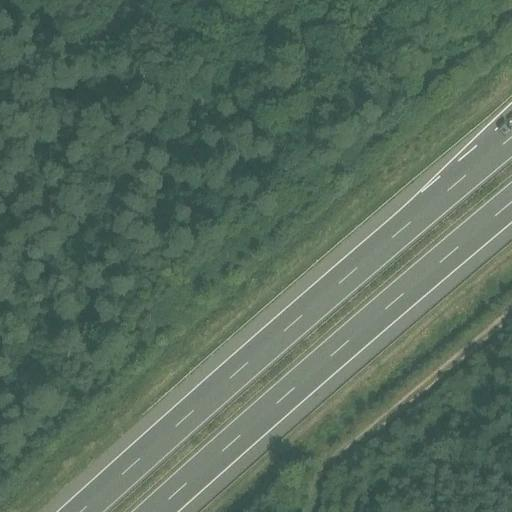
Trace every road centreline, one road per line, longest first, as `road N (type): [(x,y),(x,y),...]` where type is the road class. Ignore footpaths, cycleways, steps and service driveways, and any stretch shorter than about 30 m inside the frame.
road 1 (motorway): [(511,139),(89,511)]
road 2 (motorway): [(163,511),(511,210)]
road 3 (track): [(319,511),(339,467),(511,321)]
road 4 (track): [(36,0),(173,43)]
